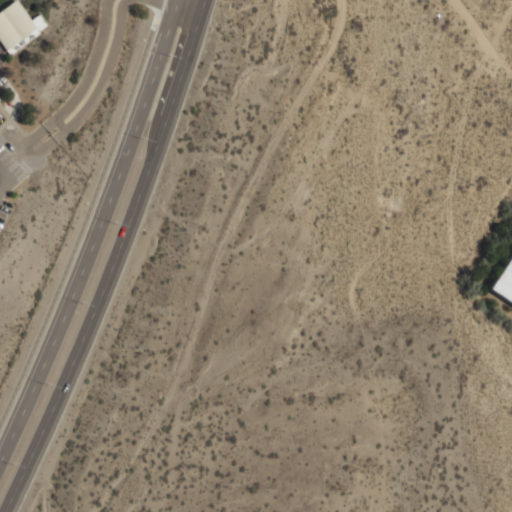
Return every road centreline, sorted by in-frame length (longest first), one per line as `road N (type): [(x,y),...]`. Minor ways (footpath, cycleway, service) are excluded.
road 1 (secondary): [(3,511),(74,360),(206,0)]
road 2 (secondary): [(179,0),(52,347),(0,459)]
